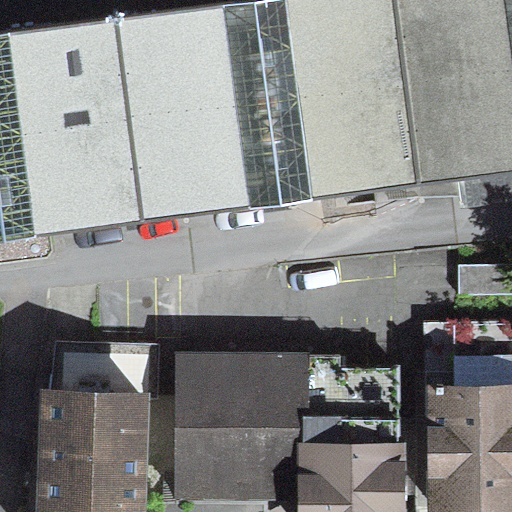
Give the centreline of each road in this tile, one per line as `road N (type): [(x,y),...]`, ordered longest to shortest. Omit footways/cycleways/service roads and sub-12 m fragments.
road 1 (residential): [(0,287),(511,223)]
road 2 (unknown): [(9,511),(27,283)]
